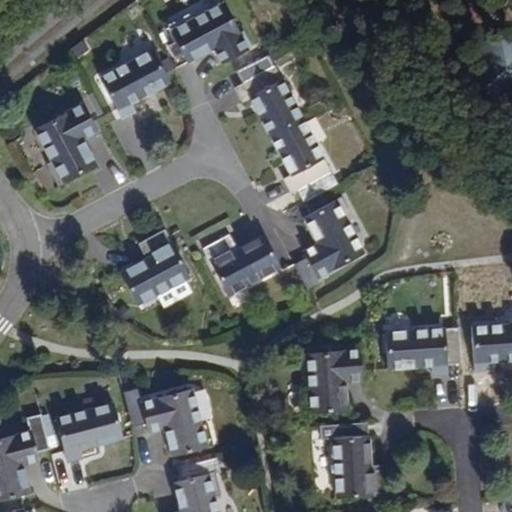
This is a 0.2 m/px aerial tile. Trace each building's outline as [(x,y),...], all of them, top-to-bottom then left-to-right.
[(166,27),(186,64),(212,50),(220,64),(246,49),(221,3),(188,21),(185,16),(166,27)] [(511,34),(487,39),(490,57),(473,71),(494,97),(510,85),(511,85),(511,34)] [(166,86),(148,54),(97,83),(118,121),(131,115),(127,107),(166,86)] [(247,99),(267,138),(300,120),(273,67),(233,88),(240,103),(247,99)] [(55,190),(94,170),(79,143),(94,135),(81,110),(34,134),(50,165),(44,169),(55,190)] [(300,120),(267,138),(286,175),(279,178),(287,193),(293,190),(300,201),(333,184),(300,120)] [(313,276),(358,252),(342,223),(349,219),(337,196),(299,216),(313,243),(299,250),(303,259),(289,265),(306,298),(320,291),(313,276)] [(159,232),(133,247),(142,262),(116,277),(133,307),(186,277),(159,232)] [(278,268),(261,237),(234,251),(227,237),(200,250),(224,296),(278,268)] [(160,313),(166,327),(185,320),(179,305),(160,313)] [(487,375),(486,367),(511,365),(511,327),(468,331),(471,376),(487,375)] [(383,336),(385,372),(427,369),(428,378),(445,378),(444,368),(458,368),(456,331),(383,336)] [(342,385),(358,384),(356,352),(304,356),(306,392),(300,392),(302,417),(343,414),(342,385)] [(210,448),(204,424),(197,425),(189,391),(139,402),(134,386),(121,389),(130,424),(144,422),(146,432),(161,428),(168,457),(210,448)] [(79,458),(76,449),(118,439),(110,404),(51,420),(62,462),(79,458)] [(0,502),(25,495),(18,467),(34,464),(32,459),(46,455),(38,418),(24,421),(26,433),(0,440),(0,502)] [(365,440),(332,443),(335,503),(388,499),(385,470),(367,470),(365,440)] [(213,511),(210,498),(216,497),(207,459),(177,467),(181,482),(172,484),(178,511),(213,511)]
